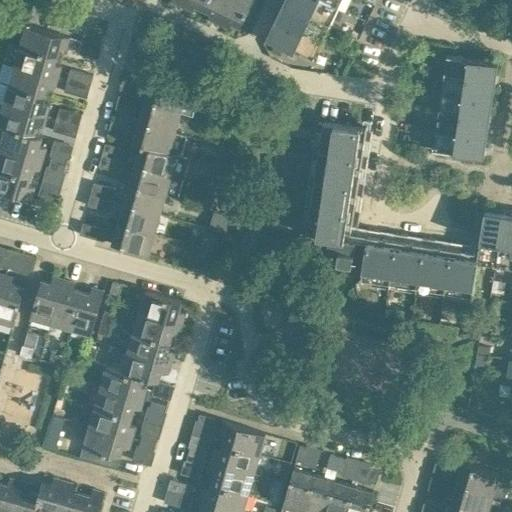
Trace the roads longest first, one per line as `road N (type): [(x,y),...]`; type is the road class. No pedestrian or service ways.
road 1 (residential): [(401,511),(414,463),(274,416),(260,403),(242,310),(211,291)]
road 2 (residential): [(60,247),(121,20),(41,0)]
road 3 (residential): [(475,238),(384,223),(369,210),(391,74),(400,39),(413,28)]
road 4 (residential): [(150,511),(211,291)]
road 5 (residential): [(211,291),(60,247)]
